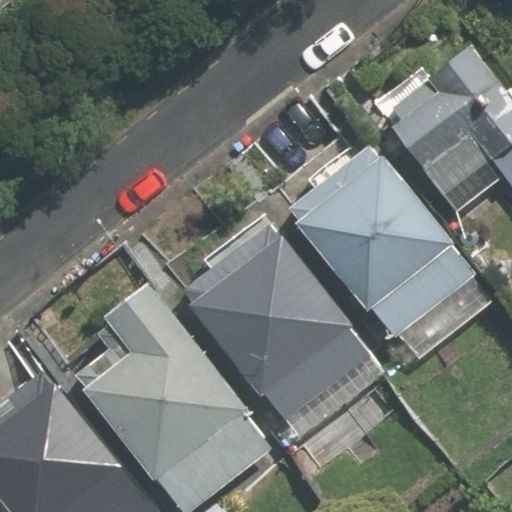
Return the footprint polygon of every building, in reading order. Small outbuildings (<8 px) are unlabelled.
[(511,106),(467,51),(425,86),(431,95),(383,135),(448,214),(494,176),(511,197),(511,106)] [(353,146),(273,218),(383,341),(463,269),(353,146)] [(383,362),(264,227),(173,306),(292,442),(383,362)] [(101,348),(62,381),(173,511),(183,511),(263,444),(134,292),(87,332),(101,348)] [(151,511),(26,375),(0,399),(0,511),(151,511)]
